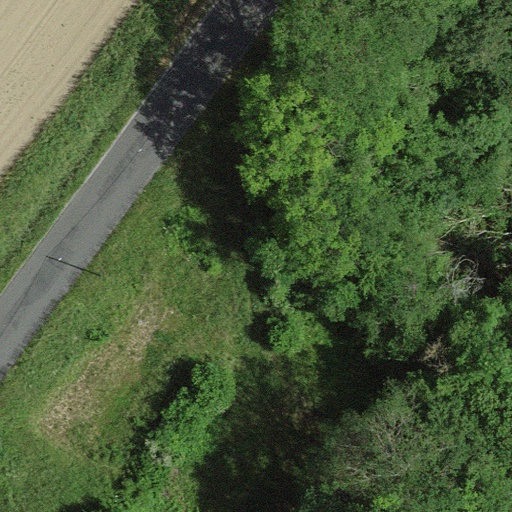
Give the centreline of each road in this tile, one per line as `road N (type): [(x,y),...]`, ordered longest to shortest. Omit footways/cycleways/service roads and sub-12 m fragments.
road 1 (track): [(268,0),(253,217),(260,290),(276,379),(317,467)]
road 2 (tertiary): [(0,347),(251,0)]
